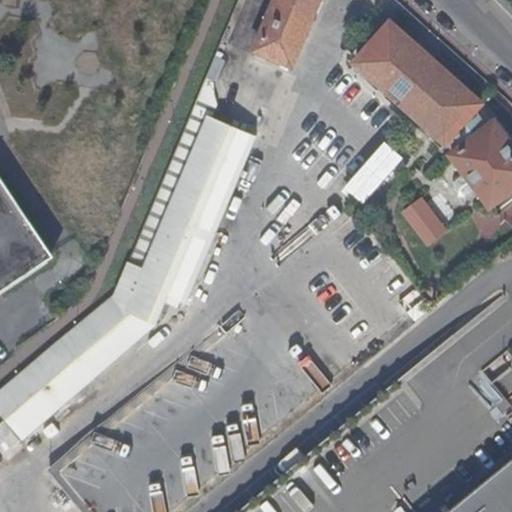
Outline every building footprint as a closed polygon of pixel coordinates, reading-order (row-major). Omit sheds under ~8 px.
[(276,63),(302,0),(259,0),(240,48),(276,63)] [(362,65),(366,70),(454,146),(460,139),(467,145),(457,154),(495,203),(511,189),(511,139),(497,120),(491,125),(480,115),(488,106),(404,30),(398,26),(362,65)] [(0,419),(14,437),(23,428),(28,432),(160,319),(170,295),(180,299),(183,294),(190,298),(246,166),(261,131),(219,114),(225,100),(220,83),(210,79),(189,129),(202,137),(131,306),(118,291),(113,303),(111,300),(0,392),(0,419)] [(388,142),(348,185),(367,202),(407,159),(388,142)] [(0,291),(47,260),(0,188),(0,291)] [(404,211),(430,247),(452,230),(426,195),(404,211)] [(243,511),(511,511),(511,406),(458,334),(243,511)]
